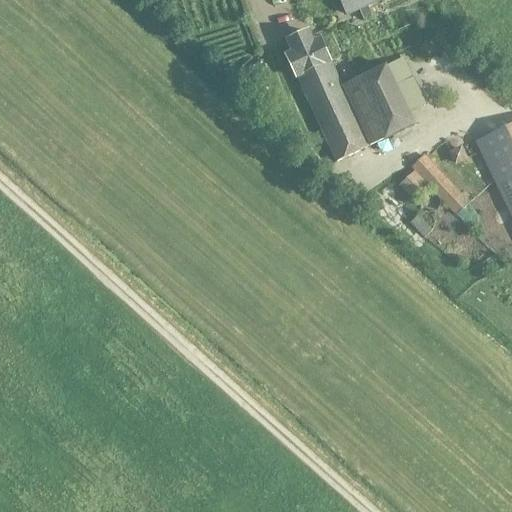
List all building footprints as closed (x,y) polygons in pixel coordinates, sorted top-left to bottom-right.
[(370,5),(380,0),(340,0),(347,14),(361,8),(365,19),(374,15),(370,5)] [(343,85),(321,38),(315,41),(310,30),(289,40),(295,51),(287,55),(337,162),(415,126),(409,113),(387,66),(386,65),(343,85)] [(404,58),(387,66),(409,113),(426,105),(404,58)] [(511,124),(477,142),(511,214),(511,124)] [(456,215),(471,203),(427,156),(412,169),(456,215)] [(421,198),(420,203),(421,208),(425,211),(430,213),(434,211),(438,208),(439,203),(438,198),(434,194),(430,193),(425,194),(421,198)] [(415,219),(414,223),(416,228),(419,232),(424,233),(429,232),(432,228),(434,223),(432,219),(429,215),(424,214),(419,215),(415,219)]
